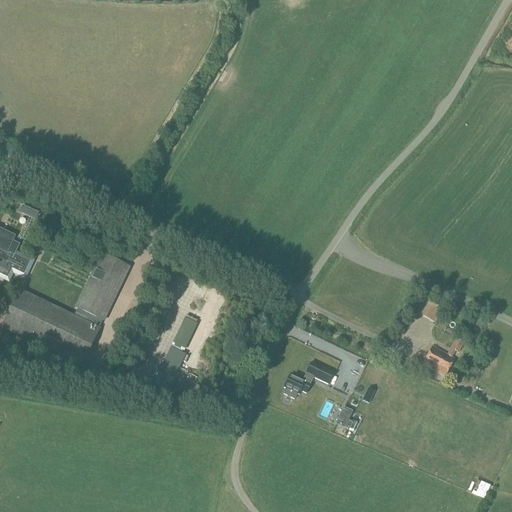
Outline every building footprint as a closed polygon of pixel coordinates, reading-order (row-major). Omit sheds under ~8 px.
[(0,279),(9,284),(14,274),(26,280),(34,261),(16,253),(17,251),(10,247),(12,242),(14,237),(0,230),(0,279)] [(82,363),(128,266),(101,253),(75,307),(77,308),(73,317),(17,291),(1,325),(82,363)] [(417,301),(411,317),(431,325),(437,309),(417,301)] [(473,316),(467,324),(473,330),(480,322),(473,316)] [(447,356),(433,348),(423,364),(427,366),(426,367),(446,378),(454,360),(453,358),(455,351),(459,353),(464,344),(456,340),(447,356)] [(163,374),(176,350),(169,346),(156,371),(163,374)] [(322,375),(325,364),(307,359),(304,370),(322,375)] [(297,378),(296,380),(290,377),(284,388),(299,395),(301,392),(306,394),(311,385),(297,378)] [(368,389),(362,401),(369,404),(375,392),(368,389)] [(348,422),(350,418),(341,413),(336,425),(344,429),(346,427),(350,429),(354,430),(357,423),(353,421),(352,423),(348,422)]
